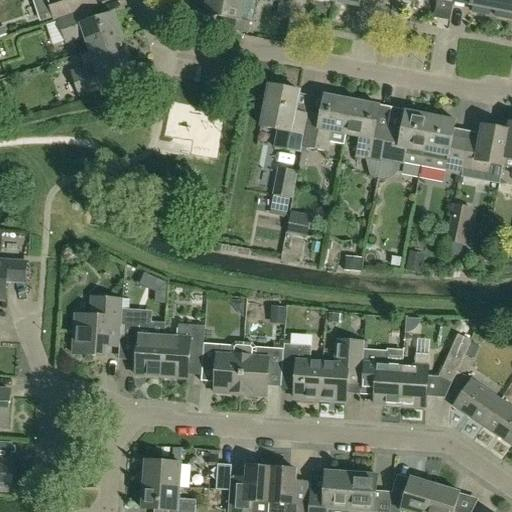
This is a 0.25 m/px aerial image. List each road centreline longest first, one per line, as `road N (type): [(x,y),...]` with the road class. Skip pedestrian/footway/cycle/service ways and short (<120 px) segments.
road 1 (residential): [(511,490),(439,445),(118,414)]
road 2 (residential): [(511,90),(493,94),(174,43),(149,25),(141,0)]
